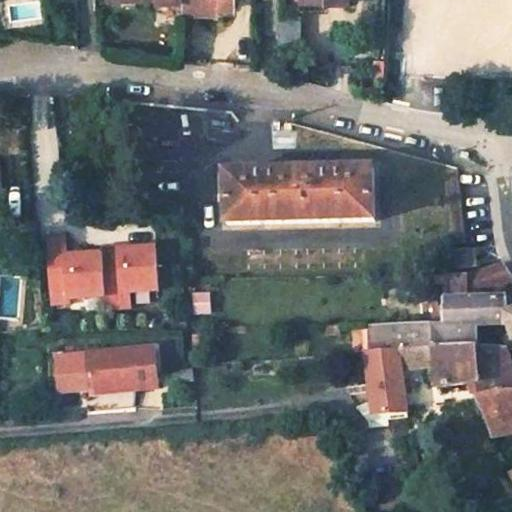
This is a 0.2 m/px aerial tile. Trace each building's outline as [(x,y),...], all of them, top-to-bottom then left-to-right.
[(229,4),(229,0),(180,0),(180,10),(207,11),(207,3),(229,4)] [(371,171),(225,173),(226,224),(372,224),(371,171)] [(73,236),(52,238),(55,306),(76,307),(78,298),(106,298),(108,309),(137,306),(136,295),(170,292),(168,247),(142,249),(142,241),(104,242),(105,253),(77,253),(73,236)] [(477,249),(456,250),(456,269),(477,268),(477,249)] [(467,277),(470,296),(496,287),(496,293),(504,290),(504,284),(511,281),(500,265),(467,277)] [(434,277),(433,286),(442,287),(442,296),(461,296),(466,277),(434,277)] [(215,295),(195,295),(195,315),(215,315),(215,295)] [(511,316),(505,318),(504,303),(442,304),(442,327),(442,328),(474,329),(507,329),(511,342),(511,316)] [(325,327),(325,335),(339,334),(340,327),(325,327)] [(368,327),(369,353),(401,353),(435,354),(475,353),(474,329),(442,328),(442,327),(368,327)] [(154,348),(86,354),(52,357),(55,391),(88,388),(89,394),(157,389),(154,348)] [(369,353),(366,353),(371,414),(406,411),(403,373),(401,353),(369,353)] [(403,373),(435,371),(435,354),(401,353),(403,373)] [(435,371),(436,391),(471,388),(484,386),(486,397),(511,395),(504,353),(475,353),(435,354),(435,371)] [(471,388),(472,398),(486,397),(484,386),(471,388)] [(490,433),(500,431),(503,439),(511,437),(511,395),(486,397),(472,398),(474,402),(490,433)]
